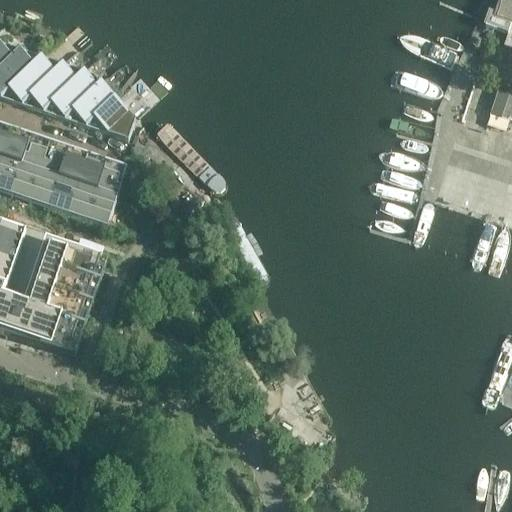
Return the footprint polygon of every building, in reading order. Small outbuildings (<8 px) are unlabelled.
[(511,0),(501,0),(500,3),(493,23),(511,29),(511,0)] [(135,125),(94,79),(0,47),(0,102),(128,146),(135,125)] [(511,112),(511,102),(499,98),(490,120),(507,126),(511,112)] [(110,224),(126,177),(127,174),(0,130),(0,195),(107,232),(110,224)] [(156,143),(157,144),(203,190),(205,190),(206,191),(208,191),(209,191),(211,190),(212,190),(214,189),(215,188),(216,186),(216,185),(217,183),(217,182),(217,180),(216,179),(168,132),(167,131),(166,131),(164,131),(163,131),(161,131),(160,132),(158,133),(157,134),(157,135),(156,137),(156,138),(156,140),(156,141),(156,143)] [(160,182),(173,170),(167,164),(154,176),(160,182)] [(272,285),(238,226),(238,225),(237,224),(235,224),(234,223),(233,223),(231,223),(230,224),(229,225),(228,225),(227,227),(226,228),(226,229),(226,231),(260,291),(271,296),(272,285)] [(28,290),(22,313),(16,311),(2,306),(5,297),(6,293),(26,235),(1,226),(0,228),(0,339),(5,341),(7,341),(75,361),(79,350),(72,347),(78,330),(85,332),(89,320),(81,317),(83,309),(83,308),(28,290)] [(44,244),(36,267),(91,286),(91,287),(98,289),(102,277),(95,275),(99,263),(44,244)] [(235,276),(229,266),(227,267),(221,258),(215,262),(235,294),(241,290),(233,278),(235,276)] [(36,267),(28,290),(83,308),(83,309),(91,312),(95,300),(87,297),(91,287),(91,286),(36,267)] [(142,335),(138,354),(161,360),(165,340),(142,335)]
